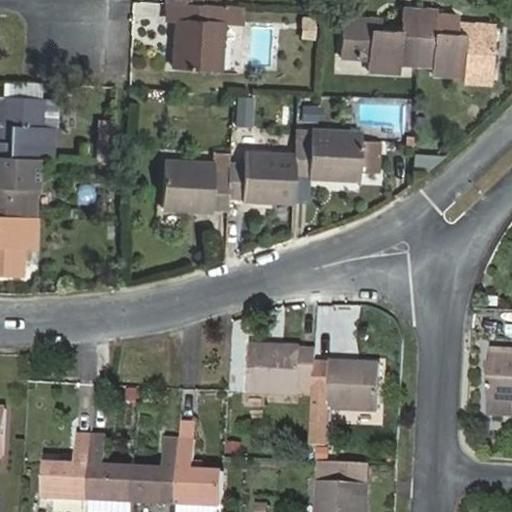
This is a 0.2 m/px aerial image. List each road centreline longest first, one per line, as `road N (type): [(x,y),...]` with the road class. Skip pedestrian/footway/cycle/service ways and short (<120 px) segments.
road 1 (residential): [(449,222),(228,295),(120,313),(0,317)]
road 2 (residential): [(449,222),(445,474)]
road 3 (residential): [(0,3),(104,8),(102,55)]
